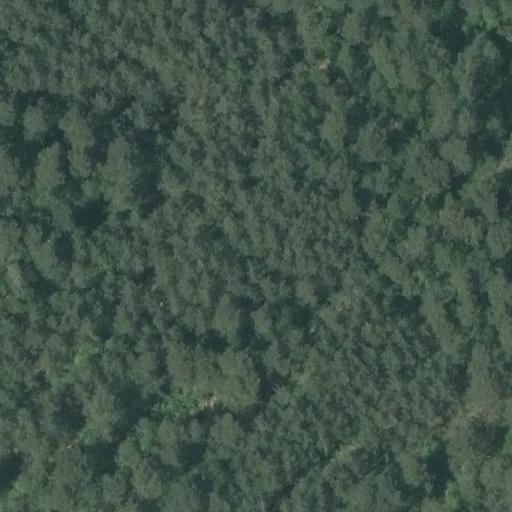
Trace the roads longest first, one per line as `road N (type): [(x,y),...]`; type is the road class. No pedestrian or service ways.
road 1 (track): [(230,0),(447,193),(511,129)]
road 2 (track): [(0,478),(42,476),(92,431),(139,418),(260,423)]
